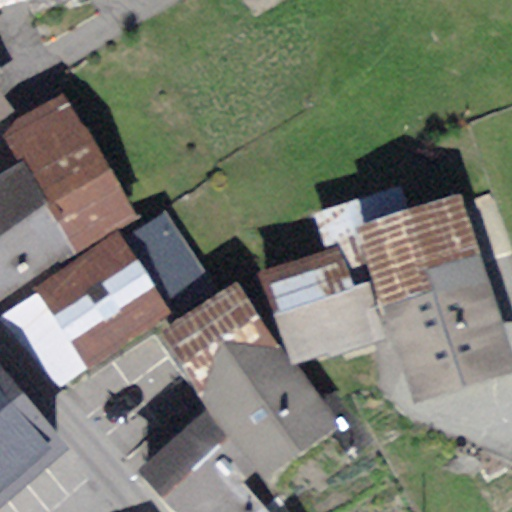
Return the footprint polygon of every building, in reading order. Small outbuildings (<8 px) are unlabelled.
[(0,43),(82,15),(76,0),(4,0),(10,14),(0,16),(0,43)] [(0,120),(28,102),(0,67),(0,120)] [(80,87),(0,134),(82,243),(152,203),(80,87)] [(21,167),(0,183),(0,310),(77,244),(21,167)] [(317,268),(249,288),(274,373),(363,347),(383,417),(509,380),(448,174),(301,217),(317,268)] [(167,215),(0,325),(0,330),(63,401),(220,297),(167,215)] [(231,293),(176,329),(212,388),(265,351),(231,293)] [(325,424),(290,374),(225,420),(260,470),(325,424)] [(0,491),(49,450),(0,393),(0,491)] [(264,511),(204,445),(132,510),(134,511),(264,511)]
